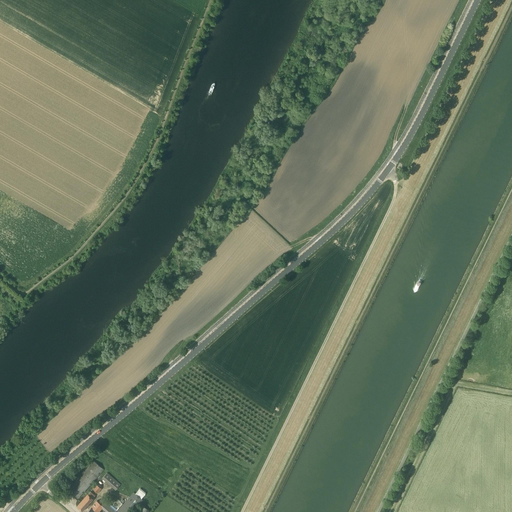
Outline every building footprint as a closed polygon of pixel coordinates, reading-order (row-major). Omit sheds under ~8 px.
[(104,469),(97,464),(94,461),(68,490),(78,499),(104,469)] [(121,484),(107,472),(102,478),(115,490),(121,484)] [(98,493),(101,489),(96,484),(92,488),(98,493)] [(83,511),(93,499),(92,498),(95,495),(90,491),(88,494),(77,506),(83,511)] [(133,492),(116,511),(132,511),(143,500),(133,492)] [(107,503),(101,498),(99,500),(99,502),(97,501),(91,507),(87,511),(115,511),(117,510),(107,502),(107,503)]
